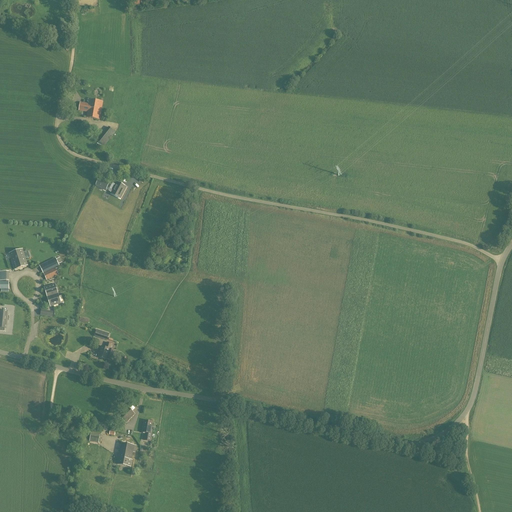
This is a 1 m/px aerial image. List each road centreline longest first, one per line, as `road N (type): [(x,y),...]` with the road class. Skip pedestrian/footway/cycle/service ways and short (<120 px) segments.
road 1 (unclassified): [(501,260),(469,407),(437,437),(417,443),(147,390),(0,351)]
road 2 (unclassified): [(501,260),(459,241),(77,151),(56,119),(68,54)]
